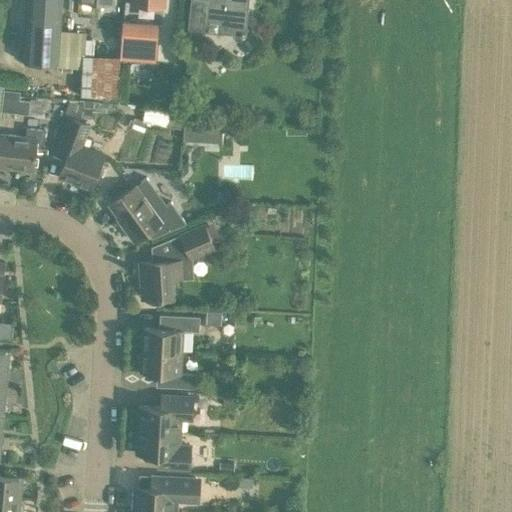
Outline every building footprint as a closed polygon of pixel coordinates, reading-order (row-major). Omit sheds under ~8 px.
[(83,70),(84,57),(85,34),(59,32),(61,0),(29,0),(25,62),(56,64),(56,68),(82,70),(83,70)] [(77,0),(76,15),(99,17),(100,0),(77,0)] [(190,0),(187,29),(204,31),(205,21),(219,22),(217,32),(243,36),(247,0),(190,0)] [(119,62),(120,62),(156,64),(158,25),(122,23),(119,62)] [(94,39),(85,39),(85,54),(93,55),(94,39)] [(84,57),(83,70),(82,70),(80,99),(115,101),(118,59),(84,57)] [(4,88),(1,109),(28,112),(30,99),(19,98),(20,90),(4,88)] [(147,106),(144,120),(179,128),(182,114),(147,106)] [(91,187),(104,152),(82,144),(90,123),(68,114),(54,150),(67,155),(59,175),(91,187)] [(185,122),(184,139),(202,140),(203,123),(185,122)] [(0,136),(0,163),(33,167),(36,143),(44,144),(45,128),(27,126),(26,136),(0,133),(0,136)] [(136,183),(110,202),(119,214),(117,216),(134,239),(148,230),(152,236),(186,221),(171,201),(167,204),(146,176),(136,183)] [(249,205),(241,205),(241,214),(249,214),(249,205)] [(217,221),(224,217),(221,212),(214,215),(217,221)] [(186,246),(191,257),(214,246),(204,222),(170,237),(171,240),(176,250),(186,246)] [(183,276),(182,260),(191,257),(186,246),(176,250),(171,240),(151,248),(151,259),(140,260),(142,296),(173,294),(172,277),(183,276)] [(203,310),(201,326),(222,329),(224,312),(203,310)] [(143,325),(142,347),(182,350),(183,328),(199,329),(200,314),(166,313),(165,326),(143,325)] [(0,347),(0,369),(8,370),(10,348),(0,347)] [(182,350),(142,347),(141,370),(163,371),(162,385),(196,386),(197,372),(181,371),(182,350)] [(0,369),(0,391),(6,392),(8,370),(0,369)] [(138,428),(180,430),(181,417),(192,417),(194,394),(162,393),(161,405),(139,404),(138,428)] [(237,397),(224,396),(223,406),(236,406),(237,397)] [(180,443),(180,430),(138,428),(137,452),(159,453),(158,465),(190,466),(191,444),(180,443)] [(218,470),(232,471),(233,462),(219,462),(218,470)] [(0,494),(21,496),(23,474),(0,472),(0,494)] [(199,483),(195,479),(196,475),(152,473),(151,485),(135,484),(134,508),(178,510),(178,498),(194,499),(194,496),(198,492),(200,488),(199,483)] [(252,477),(239,477),(239,485),(252,486),(252,477)] [(0,494),(0,511),(19,511),(21,496),(0,494)]
